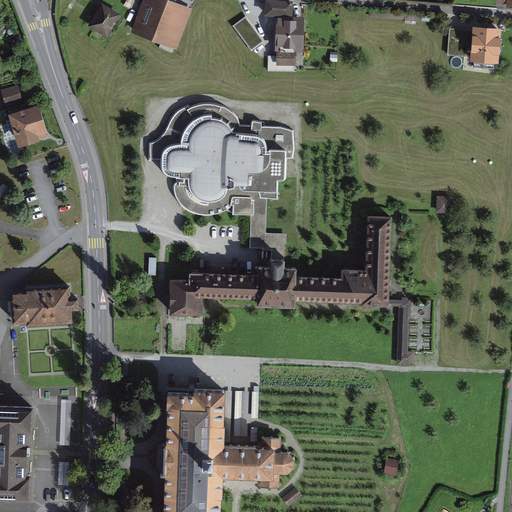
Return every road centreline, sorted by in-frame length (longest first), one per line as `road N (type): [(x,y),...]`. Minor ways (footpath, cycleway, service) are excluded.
road 1 (primary): [(33,0),(93,186),(100,350),(93,511)]
road 2 (unknown): [(511,369),(100,350)]
road 3 (residential): [(334,0),(511,17)]
